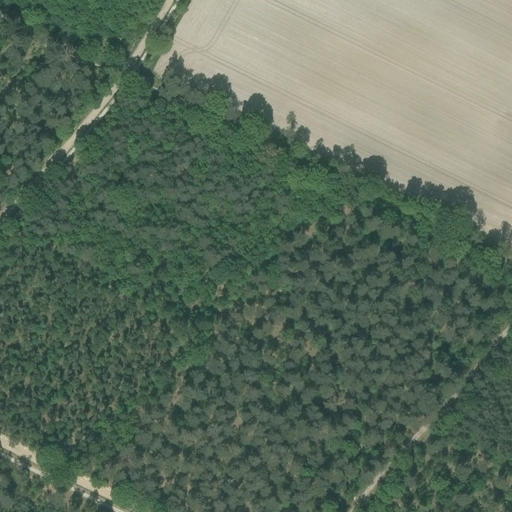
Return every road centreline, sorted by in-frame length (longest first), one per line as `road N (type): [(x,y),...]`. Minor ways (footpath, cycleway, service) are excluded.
road 1 (track): [(169,0),(113,85),(0,221)]
road 2 (track): [(351,511),(511,333)]
road 3 (track): [(140,511),(0,443)]
